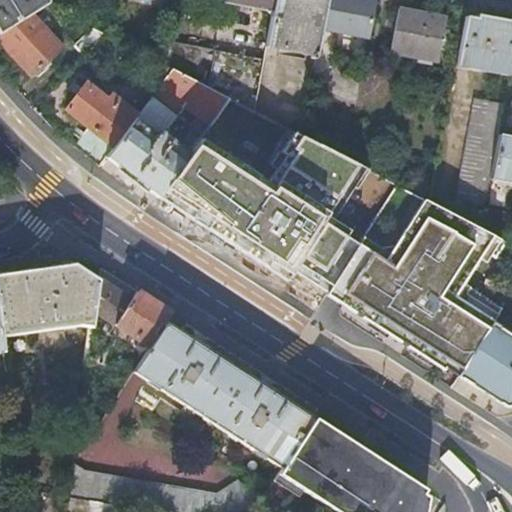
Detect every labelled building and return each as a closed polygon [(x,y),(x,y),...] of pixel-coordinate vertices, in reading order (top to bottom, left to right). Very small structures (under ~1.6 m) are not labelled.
[(0,0),(0,31),(18,19),(7,3),(8,0),(0,0)] [(45,0),(8,0),(7,3),(18,19),(28,13),(45,2),(45,0)] [(226,0),(272,9),(273,0),(226,0)] [(273,0),(272,9),(265,44),(314,53),(319,26),(323,0),(273,0)] [(373,0),(323,0),(319,26),(367,35),(373,0)] [(437,58),(444,16),(397,7),(389,49),(437,58)] [(59,44),(28,13),(18,19),(0,31),(0,43),(30,75),(59,44)] [(511,53),(511,23),(464,13),(454,61),(508,72),(509,69),(511,53)] [(104,32),(90,25),(73,43),(84,54),(104,32)] [(206,86),(213,48),(164,38),(162,45),(159,61),(170,67),(206,86)] [(148,55),(159,61),(162,45),(150,43),(148,55)] [(228,97),(253,110),(262,58),(213,48),(206,86),(228,97)] [(204,129),(228,97),(206,86),(170,67),(135,113),(104,155),(155,195),(190,147),(162,127),(181,101),(196,112),(190,119),(204,129)] [(96,164),(97,164),(104,155),(135,113),(109,93),(106,97),(84,81),(63,108),(86,126),(71,144),(96,164)] [(496,133),(502,102),(473,97),(449,212),(478,223),(487,178),(496,133)] [(222,152),(198,138),(155,195),(283,281),(290,269),(325,292),(355,245),(320,220),(327,210),(334,214),(363,168),(293,131),(280,150),(283,153),(261,186),(219,158),(222,152)] [(487,178),(511,182),(511,136),(496,133),(487,178)] [(329,286),(325,292),(387,331),(384,334),(440,369),(442,366),(456,374),(489,321),(499,307),(464,285),(461,271),(468,270),(480,250),(492,258),(502,241),(477,227),(443,209),(426,201),(421,198),(392,245),(391,243),(378,246),(374,253),(356,242),(355,245),(348,255),(329,286)] [(0,335),(73,326),(89,327),(92,310),(96,277),(72,261),(0,271),(0,335)] [(147,345),(163,321),(169,312),(98,266),(96,277),(92,310),(147,345)] [(131,371),(278,466),(310,416),(163,321),(147,345),(131,371)] [(511,335),(489,321),(455,375),(480,391),(483,386),(494,393),(491,397),(504,405),(505,405),(511,403),(511,335)] [(413,511),(423,496),(418,493),(422,488),(364,451),(310,416),(278,466),(269,479),(293,495),(297,489),(320,503),(333,511),(413,511)] [(247,511),(260,494),(237,479),(215,494),(84,471),(71,463),(51,493),(60,495),(87,500),(113,504),(158,511),(247,511)] [(114,511),(113,504),(87,500),(89,511),(114,511)]
